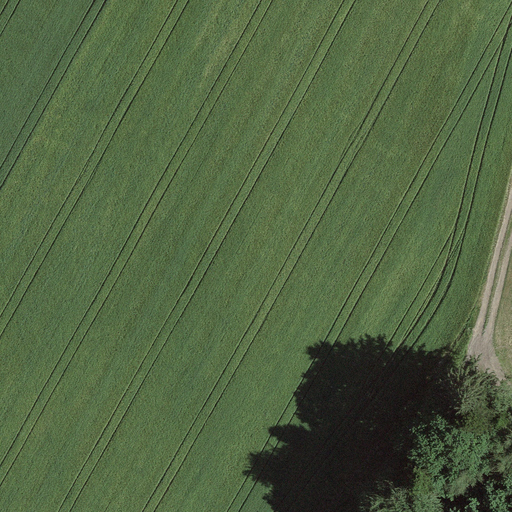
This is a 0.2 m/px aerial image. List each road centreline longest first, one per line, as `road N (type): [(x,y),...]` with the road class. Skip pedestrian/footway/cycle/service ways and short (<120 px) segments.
road 1 (track): [(511,397),(485,348),(511,213)]
road 2 (track): [(383,511),(485,348)]
